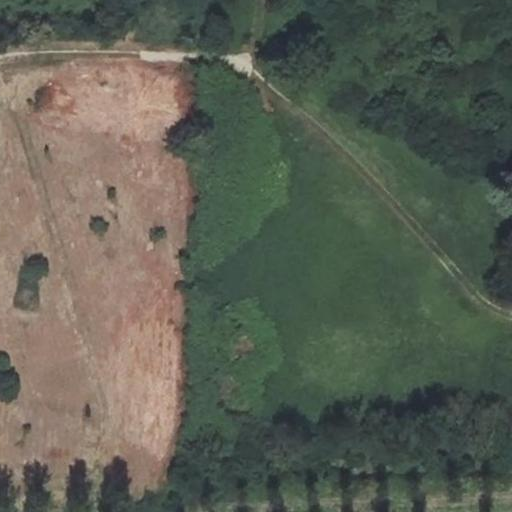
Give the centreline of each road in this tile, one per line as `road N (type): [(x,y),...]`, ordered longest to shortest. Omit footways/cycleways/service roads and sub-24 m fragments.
road 1 (track): [(241,62),(338,152),(473,298),(511,316)]
road 2 (track): [(0,65),(109,53),(241,62)]
